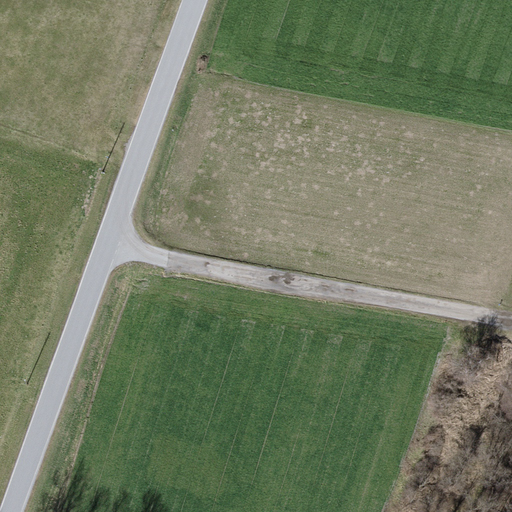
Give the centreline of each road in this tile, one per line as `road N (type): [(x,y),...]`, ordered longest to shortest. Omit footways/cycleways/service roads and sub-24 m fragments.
road 1 (unclassified): [(9,511),(193,0)]
road 2 (track): [(108,239),(205,267),(511,318)]
